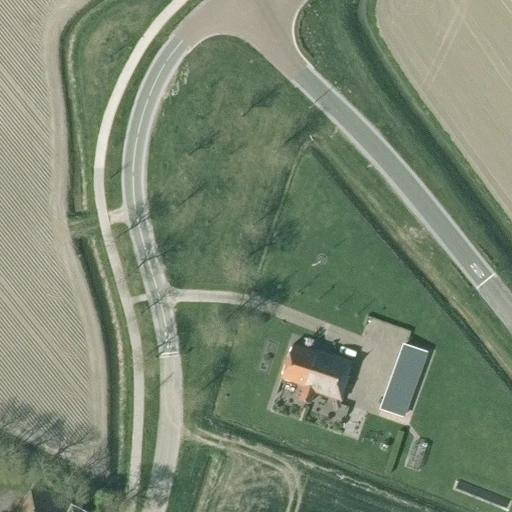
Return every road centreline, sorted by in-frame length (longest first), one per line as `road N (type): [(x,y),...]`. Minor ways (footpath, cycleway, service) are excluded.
road 1 (tertiary): [(152,511),(163,475),(169,355),(136,220),(139,119),(179,42),(221,9),(248,0)]
road 2 (primary): [(511,313),(283,56),(258,0)]
